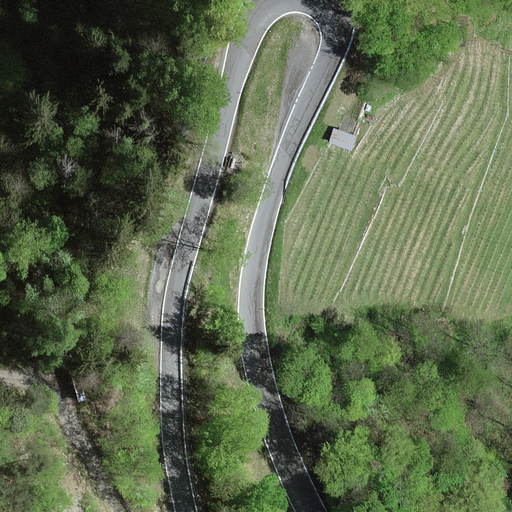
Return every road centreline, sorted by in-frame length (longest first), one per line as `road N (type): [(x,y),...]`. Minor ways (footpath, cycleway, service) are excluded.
road 1 (tertiary): [(312,511),(276,431),(251,315),(273,192),(337,39),(325,0)]
road 2 (tertiary): [(271,0),(241,50),(174,299),(170,404),(185,511)]
road 3 (track): [(117,511),(49,390),(0,377)]
